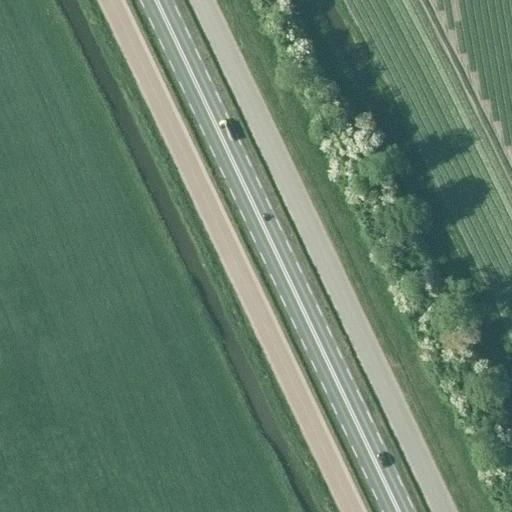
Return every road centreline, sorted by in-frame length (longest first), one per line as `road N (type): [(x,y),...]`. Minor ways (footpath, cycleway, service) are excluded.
road 1 (unclassified): [(199,0),(446,511)]
road 2 (unclassified): [(107,0),(352,511)]
road 3 (primary): [(396,511),(153,0)]
